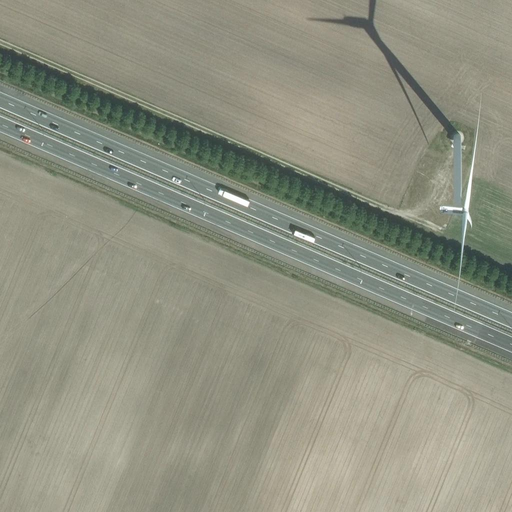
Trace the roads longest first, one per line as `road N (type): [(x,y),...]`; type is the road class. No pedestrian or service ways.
road 1 (motorway): [(511,320),(0,99)]
road 2 (motorway): [(0,123),(511,344)]
